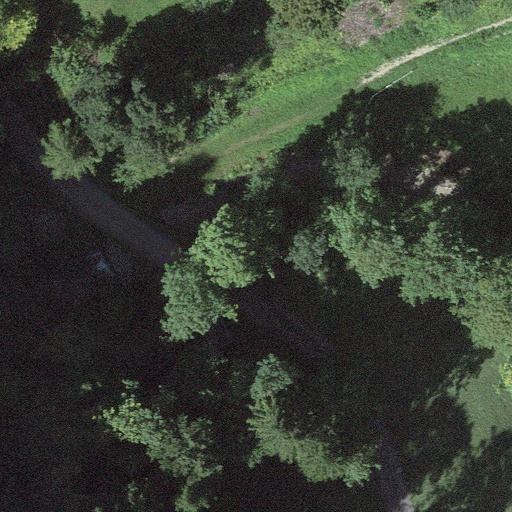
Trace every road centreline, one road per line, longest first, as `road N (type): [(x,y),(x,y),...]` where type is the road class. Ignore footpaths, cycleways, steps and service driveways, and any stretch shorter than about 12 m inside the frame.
road 1 (track): [(398,511),(383,446),(329,366),(123,217)]
road 2 (track): [(93,198),(64,180),(0,106)]
